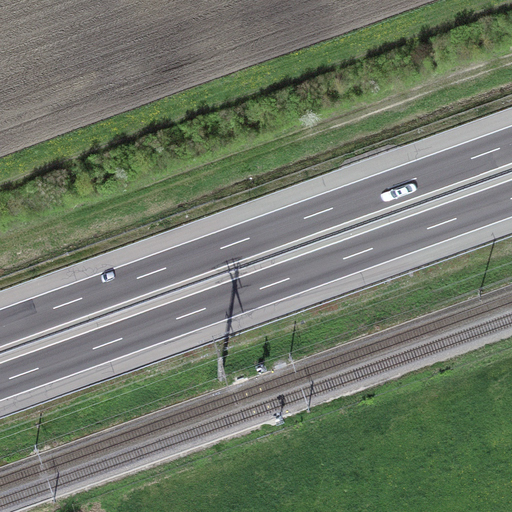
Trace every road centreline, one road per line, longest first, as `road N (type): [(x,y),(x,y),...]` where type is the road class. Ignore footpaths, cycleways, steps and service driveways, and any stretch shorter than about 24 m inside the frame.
road 1 (motorway): [(0,387),(511,202)]
road 2 (motorway): [(511,147),(0,331)]
